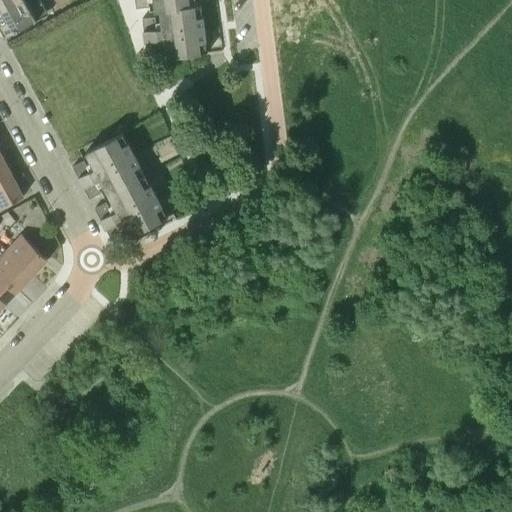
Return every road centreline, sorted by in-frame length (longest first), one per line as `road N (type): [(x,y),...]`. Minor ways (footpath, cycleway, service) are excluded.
road 1 (track): [(297,399),(400,129),(511,2)]
road 2 (residential): [(89,259),(137,257),(271,186),(279,160),(260,0)]
road 3 (residential): [(89,259),(0,77)]
road 4 (unclassified): [(0,371),(75,290),(89,259)]
